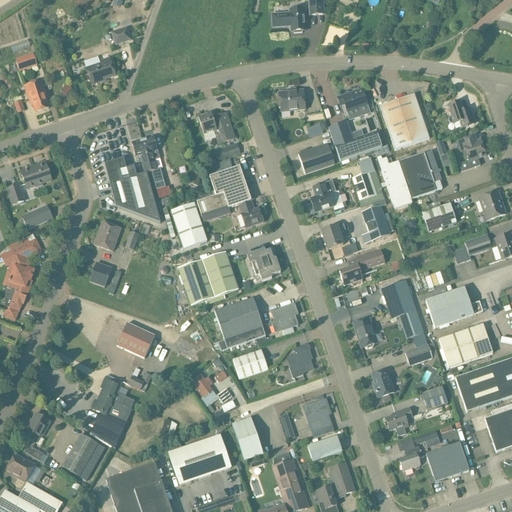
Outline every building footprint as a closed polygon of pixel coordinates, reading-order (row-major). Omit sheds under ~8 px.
[(324,15),(322,0),(308,0),(310,16),(324,15)] [(272,29),(291,28),(291,33),(294,33),(294,35),(302,34),(302,32),(305,32),(303,10),(289,11),(290,15),(272,16),(272,29)] [(132,42),(127,28),(111,34),(115,47),(132,42)] [(37,67),(33,54),(15,60),(19,73),(37,67)] [(116,77),(110,59),(100,62),(101,65),(86,70),(92,85),(116,77)] [(49,109),(40,82),(25,87),(29,101),(31,101),(36,114),(49,109)] [(305,111),(303,91),(279,94),(281,111),(297,109),(297,112),(305,111)] [(370,115),(362,92),(353,95),(353,94),(337,99),(340,108),(345,106),(350,122),(370,115)] [(429,141),(414,96),(380,108),(395,152),(429,141)] [(25,112),(21,102),(14,104),(17,114),(25,112)] [(460,103),(448,108),(451,117),(449,118),(449,120),(448,121),(449,123),(450,124),(452,125),(454,125),(454,126),(460,124),(462,130),(475,125),(471,113),(469,110),(463,112),(460,103)] [(214,133),(219,146),(235,140),(226,114),(218,117),(218,118),(213,120),(210,114),(198,119),(204,137),(214,133)] [(353,142),(346,124),(328,130),(340,164),(382,150),(377,135),(353,142)] [(165,188),(164,182),(160,169),(158,170),(155,160),(160,159),(154,137),(142,140),(151,172),(152,172),(157,190),(165,188)] [(475,138),(458,144),(462,153),(465,152),(469,162),(459,165),(462,173),(480,167),(478,160),(486,158),(485,156),(487,154),(485,149),(483,149),(480,142),(477,144),(475,138)] [(145,174),(151,172),(142,140),(131,143),(135,158),(140,156),(145,174)] [(447,156),(442,142),(436,145),(440,158),(447,156)] [(240,155),(237,145),(224,150),(227,159),(240,155)] [(334,166),(327,146),(298,156),(305,176),(334,166)] [(442,183),(432,153),(389,168),(387,161),(379,164),(395,212),(412,206),(411,202),(437,193),(435,186),(442,183)] [(160,223),(145,174),(137,176),(134,167),(126,169),(123,159),(104,165),(116,207),(160,223)] [(51,182),(45,163),(36,166),(37,168),(21,173),(26,190),(51,182)] [(240,170),(238,169),(237,169),(209,178),(216,198),(198,204),(204,224),(231,215),(230,210),(239,206),(242,215),(247,229),(264,223),(260,209),(252,212),(249,203),(251,202),(248,195),(246,188),(247,186),(247,184),(246,182),(243,172),(241,171),(240,170)] [(193,172),(190,183),(190,185),(198,187),(202,175),(193,172)] [(379,202),(369,174),(352,180),(362,208),(379,202)] [(335,193),(332,183),(325,185),(312,189),(316,198),(310,200),(315,214),(333,208),(334,212),(343,209),(338,192),(335,193)] [(24,202),(19,186),(7,190),(12,206),(24,202)] [(166,188),(164,188),(157,190),(159,199),(169,197),(166,188)] [(506,217),(498,193),(479,200),(487,223),(506,217)] [(171,204),(169,198),(161,201),(163,207),(171,204)] [(207,243),(194,205),(171,213),(184,251),(207,243)] [(456,225),(450,206),(422,215),(428,234),(456,225)] [(52,220),(47,207),(22,218),(28,231),(52,220)] [(380,208),(361,215),(368,235),(362,237),(364,245),(390,236),(383,216),(380,208)] [(121,230),(102,223),(94,247),(112,253),(121,230)] [(345,231),(343,225),(321,232),(327,251),(343,246),(338,233),(345,231)] [(130,234),(125,248),(134,251),(138,236),(130,234)] [(23,261),(41,253),(33,236),(3,249),(6,255),(1,258),(6,268),(11,266),(13,271),(10,281),(9,281),(9,283),(8,288),(16,291),(17,291),(18,287),(29,291),(32,283),(30,283),(34,272),(25,269),(26,266),(23,261)] [(511,238),(511,236),(495,241),(489,243),(487,237),(465,245),(466,249),(453,253),(457,267),(471,262),(470,258),(498,249),(502,263),(511,259),(511,238)] [(355,244),(341,248),(344,257),(358,253),(355,244)] [(265,253),(264,250),(246,257),(249,265),(251,265),(256,277),(259,276),(262,283),(272,280),(271,277),(280,274),(276,261),(276,260),(275,260),(274,259),(273,259),(273,260),(270,251),(265,253)] [(385,264),(381,252),(350,263),(352,269),(339,273),(344,288),(362,282),(359,273),(385,264)] [(225,254),(178,270),(191,308),(205,303),(206,307),(225,300),(224,296),(238,291),(225,254)] [(406,270),(403,262),(391,265),(394,274),(406,270)] [(112,270),(97,264),(90,283),(105,289),(112,270)] [(406,283),(381,291),(384,299),(387,310),(391,321),(399,319),(405,317),(412,338),(414,345),(425,341),(423,335),(416,313),(406,283)] [(17,291),(16,291),(13,301),(11,300),(8,309),(19,313),(22,305),(24,306),(26,299),(29,291),(18,287),(17,291)] [(365,288),(346,295),(348,303),(368,296),(365,288)] [(470,307),(464,290),(425,303),(435,331),(483,314),(479,304),(470,307)] [(265,338),(252,300),(214,313),(218,323),(214,324),(217,333),(221,332),(224,341),(218,343),(221,353),(265,338)] [(294,306),(282,310),(271,314),(274,322),(271,323),(275,334),(297,326),(294,316),(298,315),(294,306)] [(15,323),(18,315),(13,313),(13,314),(6,312),(4,319),(15,323)] [(377,344),(369,320),(353,325),(361,349),(364,348),(368,350),(373,349),(374,345),(377,344)] [(154,338),(126,325),(116,348),(144,360),(154,338)] [(493,356),(483,327),(439,342),(448,371),(493,356)] [(384,330),(376,331),(377,342),(385,341),(384,330)] [(312,360),(307,346),(295,350),(297,356),(296,357),(294,357),(293,358),(292,359),(291,360),(290,362),(290,363),(290,365),(290,366),(290,368),(291,370),(290,370),(293,379),(303,376),(302,375),(304,374),(305,373),(306,372),(308,371),(308,370),(309,368),(309,367),(309,365),(309,364),(308,361),(312,360)] [(432,360),(428,347),(405,355),(409,368),(432,360)] [(267,371),(261,352),(233,362),(239,381),(267,371)] [(511,361),(455,380),(466,415),(500,403),(511,399),(511,361)] [(393,377),(390,370),(372,376),(376,387),(374,388),(378,399),(394,393),(389,378),(393,377)] [(227,379),(223,372),(214,378),(219,384),(227,379)] [(152,377),(145,374),(142,380),(144,381),(143,383),(132,377),(128,386),(140,392),(140,391),(144,393),(152,377)] [(172,388),(162,376),(159,378),(169,390),(172,388)] [(205,380),(201,376),(188,385),(199,401),(200,400),(206,409),(218,400),(222,405),(232,398),(226,390),(216,397),(209,387),(213,385),(208,378),(205,380)] [(104,392),(102,397),(123,407),(123,408),(126,409),(131,411),(134,403),(117,395),(120,389),(113,386),(115,381),(107,378),(105,379),(100,389),(101,390),(104,392)] [(428,413),(447,406),(442,389),(422,396),(428,413)] [(123,407),(102,397),(99,403),(96,401),(95,402),(92,409),(93,411),(101,415),(91,437),(115,452),(122,435),(121,436),(115,433),(126,409),(123,408),(123,407)] [(330,415),(325,401),(303,408),(312,433),(313,433),(315,438),(313,439),(314,439),(327,435),(325,429),(331,427),(327,416),(330,415)] [(511,449),(511,406),(491,413),(493,419),(485,422),(496,455),(511,449)] [(224,414),(222,410),(211,414),(213,419),(224,414)] [(395,417),(385,420),(389,433),(395,431),(397,438),(405,435),(403,428),(407,427),(405,421),(412,419),(409,410),(402,412),(394,415),(395,417)] [(50,423),(36,415),(32,422),(32,423),(29,429),(26,428),(21,437),(35,445),(42,432),(45,433),(50,423)] [(292,432),(287,416),(280,418),(286,435),(292,432)] [(163,429),(157,439),(158,440),(163,442),(170,431),(171,423),(165,420),(163,429)] [(263,456),(251,420),(232,426),(244,462),(263,456)] [(438,438),(436,432),(412,440),(414,446),(438,438)] [(104,450),(80,436),(61,469),(86,483),(104,450)] [(230,469),(219,437),(168,454),(179,487),(230,469)] [(341,454),(336,438),(308,448),(313,463),(341,454)] [(469,473),(459,444),(425,456),(435,484),(469,473)] [(422,458),(418,447),(407,451),(409,457),(399,461),(403,473),(420,467),(417,460),(422,458)] [(40,462),(44,456),(36,451),(32,458),(40,462)] [(291,462),(288,455),(273,460),(273,468),(286,507),(284,507),(283,507),(267,511),(267,510),(259,511),(299,511),(307,509),(291,462)] [(34,467),(15,456),(6,471),(18,478),(17,479),(24,483),(34,467)] [(170,511),(155,464),(105,480),(116,511),(170,511)] [(355,493),(345,464),(329,470),(332,480),(328,482),(330,488),(311,495),(314,504),(319,503),(319,505),(321,511),(336,511),(335,508),(336,507),(334,500),(355,493)] [(27,484),(18,500),(5,492),(0,500),(0,507),(8,511),(57,511),(62,504),(27,484)] [(215,503),(217,509),(232,504),(230,498),(215,503)]
